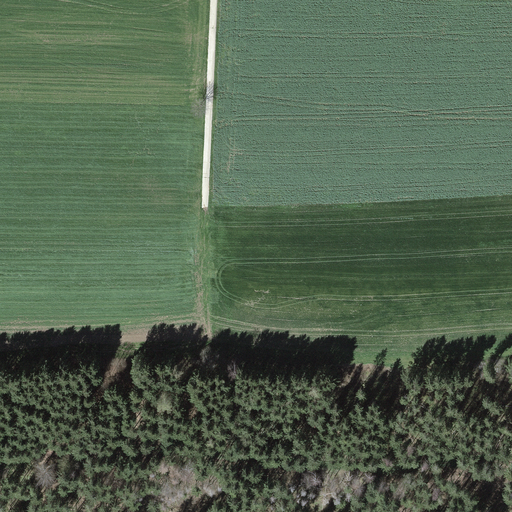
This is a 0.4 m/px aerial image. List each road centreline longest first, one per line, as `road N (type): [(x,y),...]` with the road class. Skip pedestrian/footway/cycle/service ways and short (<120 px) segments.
road 1 (track): [(511,458),(418,472),(167,453),(0,460)]
road 2 (track): [(204,203),(213,0)]
